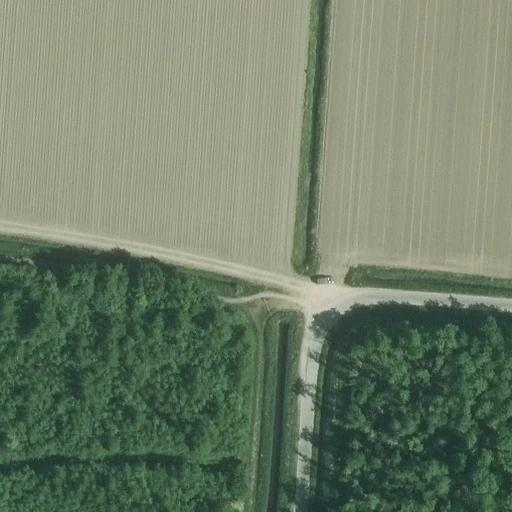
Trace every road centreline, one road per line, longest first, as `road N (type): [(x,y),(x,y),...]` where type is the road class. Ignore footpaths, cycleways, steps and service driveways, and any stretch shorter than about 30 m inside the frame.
road 1 (unclassified): [(325,321),(312,353),(301,511)]
road 2 (unclassified): [(325,321),(372,297),(511,306)]
